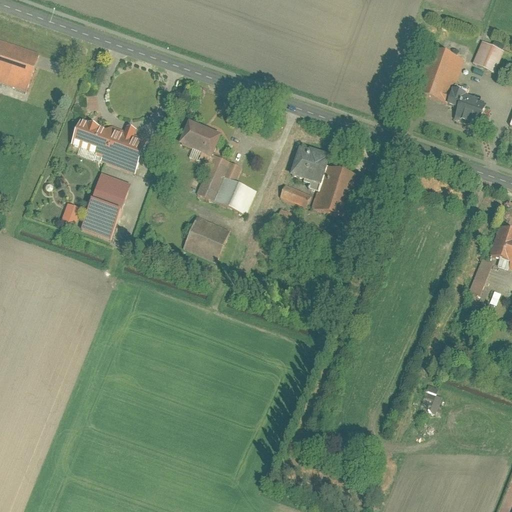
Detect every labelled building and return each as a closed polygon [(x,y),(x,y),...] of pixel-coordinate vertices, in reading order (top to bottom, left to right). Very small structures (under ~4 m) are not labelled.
[(0,86),(26,94),(39,56),(0,43),(0,86)] [(504,54),(483,45),(473,67),(494,76),(504,54)] [(461,63),(432,54),(418,96),(447,106),(452,91),(461,63)] [(465,95),(452,91),(447,106),(460,110),(463,100),(465,95)] [(456,122),(479,129),(486,108),(463,100),(460,110),(456,122)] [(105,133),(81,124),(72,147),(136,170),(147,142),(112,129),(105,133)] [(219,138),(187,125),(178,148),(210,161),(219,138)] [(330,159),(298,149),(289,180),(320,189),(330,159)] [(243,171),(216,159),(199,198),(226,210),(243,171)] [(359,180),(328,169),(313,212),(343,223),(359,180)] [(130,187),(101,177),(81,233),(111,243),(130,187)] [(311,199),(286,189),(281,201),(306,211),(311,199)] [(81,211),(67,206),(62,223),(75,228),(81,211)] [(281,213),(278,222),(296,229),(300,220),(281,213)] [(231,234),(197,219),(182,252),(216,267),(231,234)] [(511,231),(498,228),(489,257),(511,264),(509,271),(511,271),(511,231)] [(478,298),(491,266),(480,262),(468,294),(478,298)] [(496,308),(500,296),(493,294),(489,306),(496,308)] [(441,401),(434,398),(437,392),(428,388),(418,411),(433,418),(441,401)]
